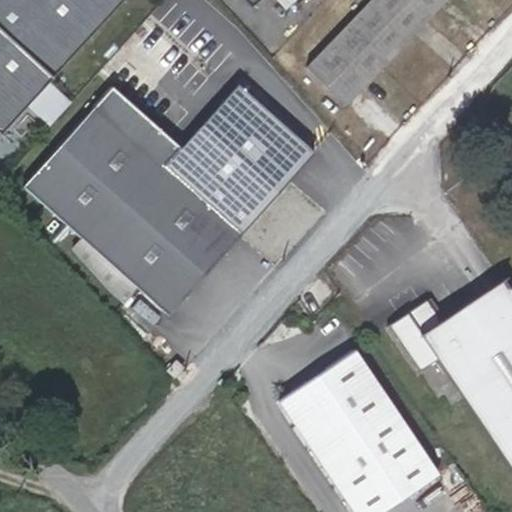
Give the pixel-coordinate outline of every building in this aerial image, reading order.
[(0,0),(0,30),(50,76),(119,0),(0,0)] [(243,0),(249,6),(256,0),(276,0),(284,8),(292,0),(243,0)] [(344,104),(443,0),(368,0),(305,66),(344,104)] [(0,30),(0,129),(50,76),(0,30)] [(260,64),(242,44),(235,51),(254,70),(260,64)] [(254,70),(235,51),(202,81),(220,101),(235,88),(299,158),(318,141),(254,70)] [(324,135),(260,64),(254,70),(318,141),(324,135)] [(48,79),(28,101),(51,122),(71,100),(48,79)] [(239,233),(161,165),(177,146),(110,86),(21,185),(81,239),(72,248),(123,303),(126,301),(126,300),(127,300),(128,299),(138,289),(166,314),(239,233)] [(388,324),(418,370),(435,358),(511,472),(511,295),(500,277),(438,319),(425,299),(388,324)] [(142,308),(143,307),(142,306),(142,305),(142,304),(142,303),(141,302),(140,301),(139,300),(138,299),(137,299),(136,298),(135,298),(134,298),(133,298),(131,298),(130,298),(129,299),(128,299),(127,300),(126,300),(126,301),(126,302),(125,304),(125,306),(125,307),(125,309),(126,310),(126,311),(127,313),(128,314),(129,314),(130,315),(131,315),(132,315),(133,315),(134,315),(136,315),(137,315),(138,314),(139,314),(140,313),(141,312),(141,311),(142,310),(142,308)] [(158,313),(158,312),(157,311),(156,310),(150,305),(144,313),(150,319),(151,320),(152,320),(153,320),(154,320),(155,320),(156,319),(157,319),(158,318),(158,317),(159,316),(159,315),(159,314),(159,313),(158,313)] [(379,511),(436,474),(352,348),(276,399),(352,511),(379,511)] [(173,377),(183,366),(175,359),(165,370),(173,377)]
